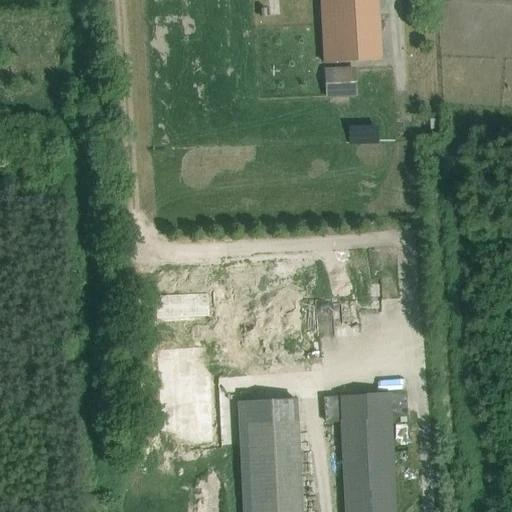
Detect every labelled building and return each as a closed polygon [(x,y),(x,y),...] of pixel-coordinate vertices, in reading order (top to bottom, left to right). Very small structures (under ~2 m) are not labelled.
[(378,0),(319,0),(323,65),(382,62),(378,0)] [(325,98),(358,96),(356,66),(324,68),(325,98)] [(232,304),(404,296),(402,245),(230,253),(232,304)] [(220,398),(218,362),(151,364),(153,401),(179,400),(180,431),(208,430),(207,399),(220,398)] [(396,511),(392,417),(408,416),(406,394),(326,397),(327,422),(343,422),(347,511),(396,511)] [(302,511),(297,400),(238,403),(242,511),(302,511)]
